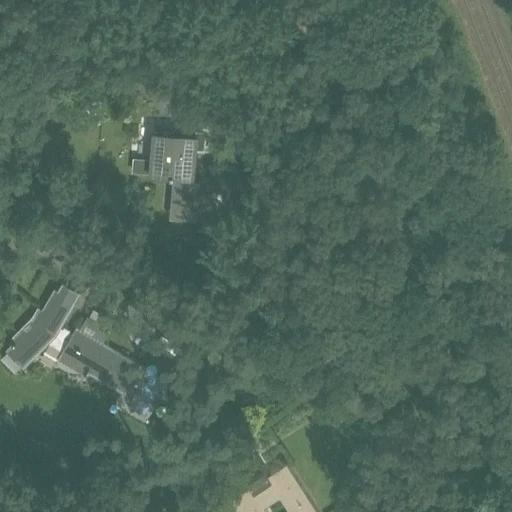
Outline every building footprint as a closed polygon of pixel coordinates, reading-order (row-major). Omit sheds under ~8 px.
[(182,217),(215,220),(218,184),(193,182),(197,134),(154,131),(150,172),(174,174),(171,207),(182,208),(182,217)] [(88,370),(124,390),(140,363),(78,327),(71,339),(57,331),(79,292),(64,283),(59,290),(56,288),(38,319),(28,329),(25,326),(12,339),(13,340),(11,343),(13,344),(8,349),(24,365),(48,341),(64,350),(60,357),(86,372),(88,370)] [(150,354),(178,373),(187,358),(180,353),(183,348),(180,345),(184,339),(174,332),(169,340),(162,335),(150,354)] [(180,372),(190,379),(201,364),(190,357),(180,372)] [(279,372),(281,393),(299,391),(296,370),(279,372)] [(154,414),(143,435),(162,445),(173,423),(154,414)] [(268,475),(265,471),(248,482),(251,486),(231,499),(239,511),(319,511),(287,463),(268,475)]
